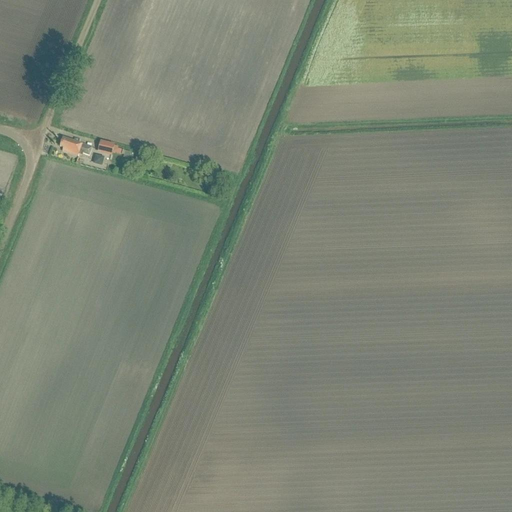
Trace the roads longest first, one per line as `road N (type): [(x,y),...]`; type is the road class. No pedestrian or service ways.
road 1 (track): [(39,143),(96,0)]
road 2 (unclassified): [(0,244),(39,143),(0,133)]
